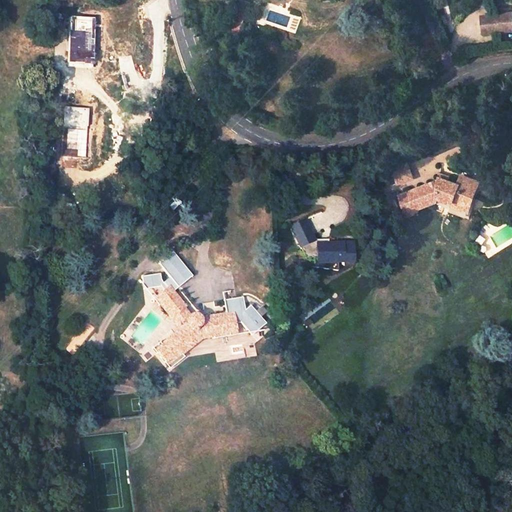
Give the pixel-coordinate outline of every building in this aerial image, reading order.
[(511,20),(510,9),(479,15),(482,32),(511,26),(511,20)] [(406,163),(391,167),(395,183),(410,179),(406,163)] [(450,202),(455,189),(472,196),(477,184),(460,177),(458,183),(444,178),(397,194),(403,214),(435,204),(446,201),(450,202)] [(368,182),(356,188),(360,196),(372,191),(368,182)] [(467,211),(472,196),(455,189),(450,202),(450,205),(467,211)] [(317,260),(336,268),(337,259),(340,259),(340,261),(349,261),(350,240),(318,238),(318,236),(311,236),(303,216),(288,222),(296,244),(305,244),(305,248),(304,254),(317,255),(317,258),(317,260)] [(167,281),(175,291),(193,275),(174,252),(160,263),(171,277),(167,281)] [(151,293),(162,284),(161,274),(142,277),(144,289),(148,289),(151,293)] [(162,284),(151,293),(180,330),(156,349),(170,366),(204,339),(239,333),(237,323),(236,311),(228,312),(203,316),(202,315),(200,314),(199,313),(197,313),(195,313),(194,313),(191,315),(186,308),(187,306),(175,291),(167,281),(162,284)] [(236,311),(237,323),(241,323),(253,335),(267,323),(252,305),(247,309),(244,297),(226,300),(228,312),(236,311)]
